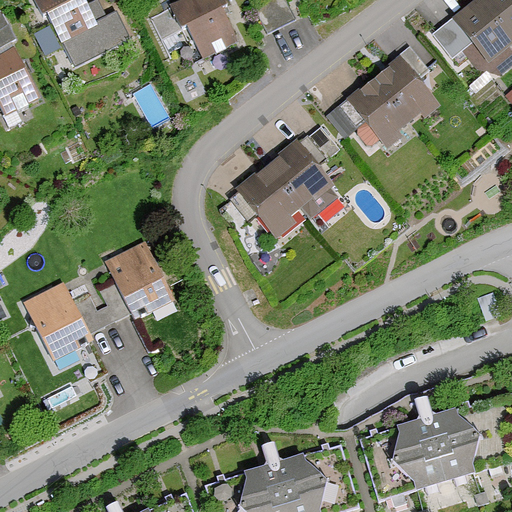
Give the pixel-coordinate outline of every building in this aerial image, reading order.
[(86,0),(37,0),(62,51),(102,33),(86,0)] [(222,0),(199,0),(170,12),(193,70),(242,50),(222,0)] [(511,0),(487,0),(479,7),(511,49),(511,0)] [(511,53),(511,49),(479,7),(451,28),(487,74),(511,53)] [(4,9),(0,10),(0,47),(18,39),(4,9)] [(20,52),(0,62),(0,110),(6,121),(45,101),(20,52)] [(403,62),(375,83),(411,129),(438,107),(403,62)] [(411,129),(375,83),(348,105),(383,150),(411,129)] [(298,148),(271,170),(306,215),(334,194),(298,148)] [(306,215),(271,170),(243,191),(279,236),(306,215)] [(177,311),(150,248),(111,265),(138,327),(177,311)] [(97,348),(67,287),(32,305),(62,366),(97,348)] [(456,422),(407,438),(393,475),(431,495),(475,480),(483,446),(456,422)] [(307,466),(251,482),(240,511),(324,511),(331,490),(307,466)]
